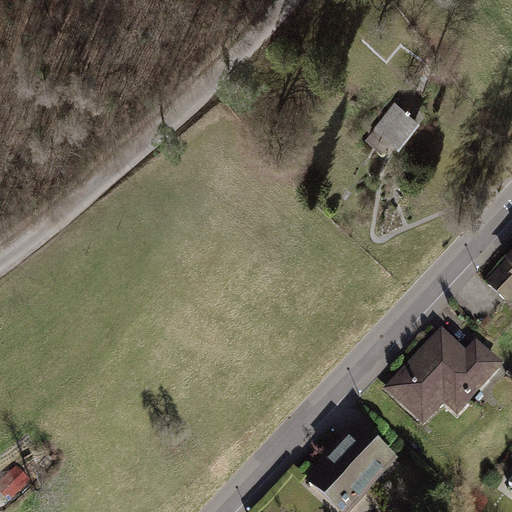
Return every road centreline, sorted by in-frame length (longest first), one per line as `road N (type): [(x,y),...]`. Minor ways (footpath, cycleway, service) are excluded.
road 1 (residential): [(218,511),(511,206)]
road 2 (unclassified): [(0,263),(206,102),(299,0)]
